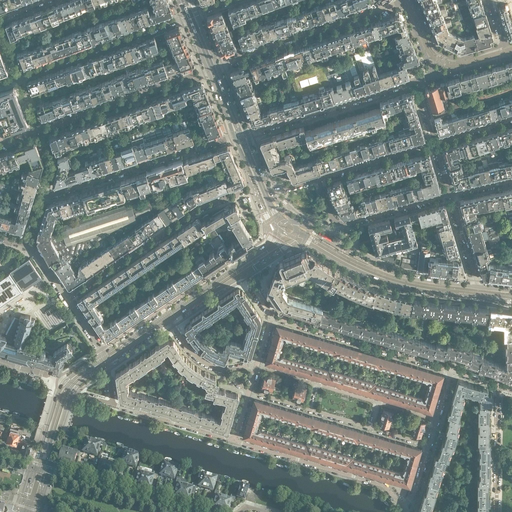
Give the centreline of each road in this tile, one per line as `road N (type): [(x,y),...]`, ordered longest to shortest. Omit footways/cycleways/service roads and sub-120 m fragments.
road 1 (tertiary): [(296,239),(408,287),(511,302)]
road 2 (residential): [(68,300),(203,210),(254,187)]
road 3 (residential): [(42,193),(235,136)]
road 4 (residential): [(216,66),(402,0)]
road 5 (tertiary): [(476,287),(392,272),(294,219)]
road 6 (residential): [(272,317),(450,371)]
road 7 (residential): [(234,440),(382,485),(403,505)]
road 8 (residential): [(416,82),(245,134)]
road 9 (residential): [(39,131),(206,70)]
road 10 (residential): [(18,77),(185,16)]
road 11 (residential): [(317,179),(338,223),(449,193)]
road 12 (tertiary): [(178,511),(40,469)]
road 13 (residential): [(496,511),(499,385)]
road 14 (residential): [(504,45),(445,55),(432,45),(412,0)]
road 15 (residential): [(114,404),(234,440)]
road 16 (residential): [(434,142),(317,179)]
